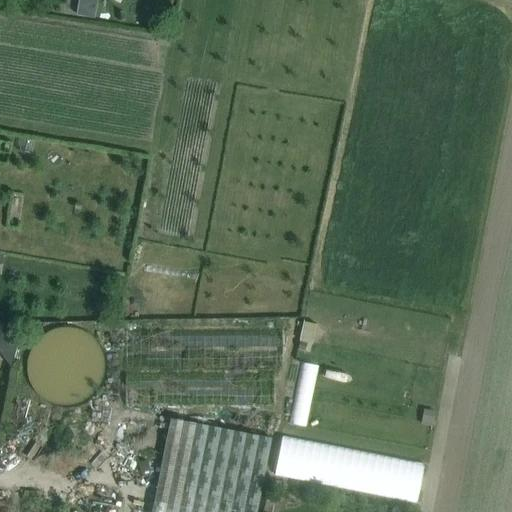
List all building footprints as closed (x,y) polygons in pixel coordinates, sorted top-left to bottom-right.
[(108,12),(111,0),(92,0),(91,7),(108,12)] [(142,288),(140,307),(154,307),(155,289),(142,288)] [(0,354),(11,366),(20,323),(0,323),(0,354)] [(151,351),(189,352),(189,336),(199,336),(199,345),(213,345),(213,341),(224,341),(224,326),(141,325),(141,340),(151,340),(151,351)] [(357,363),(355,373),(373,376),(375,366),(357,363)] [(169,419),(150,511),(256,511),(271,439),(169,419)]
